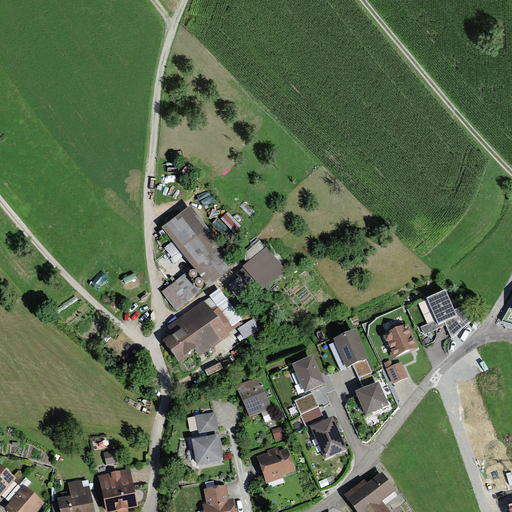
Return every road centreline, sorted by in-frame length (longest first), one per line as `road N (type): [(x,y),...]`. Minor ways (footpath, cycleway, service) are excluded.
road 1 (track): [(155,352),(145,210),(158,71),(183,0)]
road 2 (track): [(363,0),(511,173)]
road 3 (track): [(155,352),(57,265),(0,199)]
road 4 (residential): [(310,511),(353,481),(441,371)]
road 5 (residential): [(149,511),(167,386),(155,352)]
road 6 (residential): [(441,371),(488,511)]
